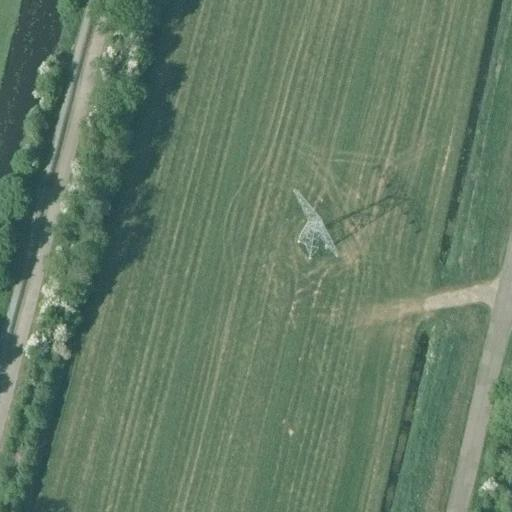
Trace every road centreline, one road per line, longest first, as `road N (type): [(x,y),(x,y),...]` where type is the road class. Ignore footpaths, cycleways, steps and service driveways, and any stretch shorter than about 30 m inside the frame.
road 1 (unclassified): [(0,327),(87,0)]
road 2 (unclassified): [(455,511),(511,268)]
